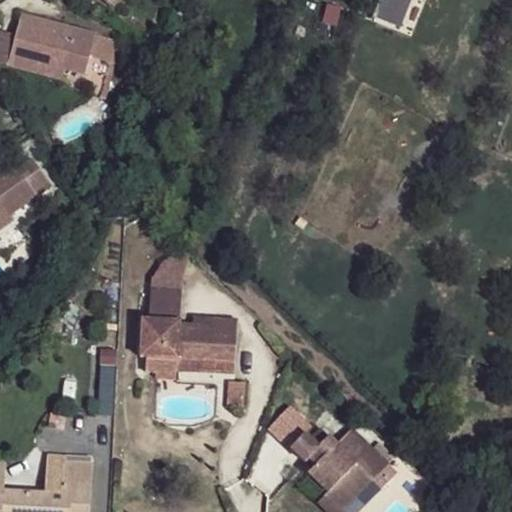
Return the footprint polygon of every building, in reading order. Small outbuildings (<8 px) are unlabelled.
[(18,38),(11,67),(46,76),(48,66),(67,72),(88,75),(92,56),(97,34),(23,16),(18,38)] [(18,38),(0,33),(0,64),(11,67),(18,38)] [(115,39),(97,34),(92,56),(109,61),(100,95),(107,98),(116,62),(110,61),(115,39)] [(115,39),(110,61),(116,62),(121,63),(126,42),(115,39)] [(48,66),(46,76),(66,81),(67,72),(48,66)] [(0,175),(0,223),(11,216),(39,199),(35,193),(49,183),(34,161),(20,171),(16,165),(0,175)] [(49,183),(35,193),(39,199),(54,189),(49,183)] [(11,216),(0,223),(0,233),(16,223),(11,216)] [(176,290),(145,288),(143,319),(137,318),(136,356),(142,356),(141,371),(151,371),(151,377),(171,378),(171,371),(172,358),(233,361),(234,319),(201,318),(201,325),(190,324),(175,324),(176,290)] [(233,361),(172,358),(171,371),(232,374),(233,361)] [(241,383),(226,381),(225,406),(240,407),(241,383)] [(287,445),(278,453),(293,467),(297,464),(303,470),(300,474),(296,478),(315,498),(311,501),(322,511),(332,511),(359,485),(360,486),(376,470),(360,454),(340,435),(318,456),(302,440),(292,450),(287,445)] [(367,448),(360,454),(376,470),(382,463),(367,448)] [(46,456),(44,486),(62,487),(64,463),(64,457),(46,456)] [(0,511),(89,511),(92,465),(64,463),(62,487),(62,493),(5,491),(3,499),(0,499),(0,511)] [(297,464),(293,467),(300,474),(303,470),(297,464)] [(376,470),(360,486),(369,495),(385,479),(376,470)] [(322,511),(311,501),(305,508),(308,511),(322,511)]
